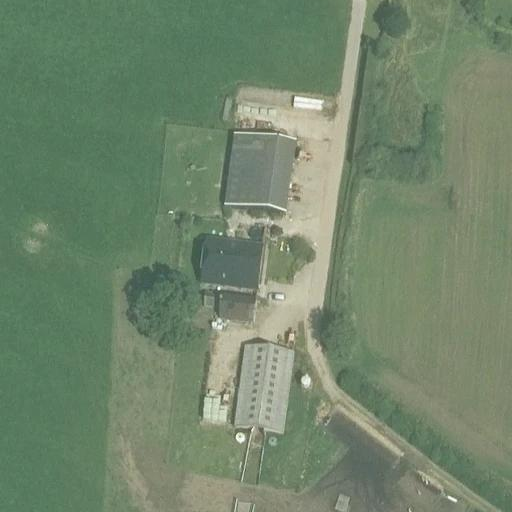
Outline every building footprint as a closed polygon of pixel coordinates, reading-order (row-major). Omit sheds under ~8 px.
[(225,209),(285,216),(295,144),(235,137),(225,209)] [(308,178),(313,196),(325,193),(320,175),(308,178)] [(258,292),(263,248),(208,240),(202,284),(258,292)] [(221,309),(223,296),(205,293),(204,308),(221,309)] [(256,300),(223,296),(221,309),(220,317),(252,321),(256,300)] [(293,355),(245,348),(234,429),(282,435),(293,355)] [(223,359),(218,380),(237,384),(242,363),(223,359)] [(358,511),(362,504),(349,500),(345,511),(358,511)]
